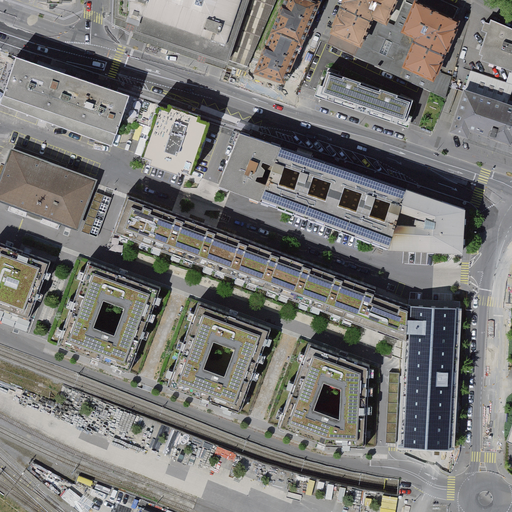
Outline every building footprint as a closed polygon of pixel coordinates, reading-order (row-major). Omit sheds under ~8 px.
[(149,0),(117,0),(117,17),(129,21),(140,25),(149,0)] [(149,0),(140,25),(139,31),(202,53),(249,69),(274,0),(149,0)] [(288,0),(259,72),(289,84),(297,65),(323,0),(288,0)] [(347,0),(338,23),(332,37),(359,49),(372,20),(386,27),(397,0),(347,0)] [(420,2),(405,35),(418,40),(405,71),(433,83),(439,70),(440,66),(452,40),(461,20),(420,2)] [(454,77),(439,70),(433,83),(405,71),(418,40),(405,35),(386,27),(372,20),(359,49),(332,37),(328,45),(447,100),(454,77)] [(511,30),(491,21),(489,25),(484,24),(481,33),(486,35),(479,56),(482,57),(481,61),(511,71),(511,30)] [(0,106),(36,119),(53,70),(10,55),(0,82),(0,106)] [(320,93),(364,109),(372,84),(328,69),(320,93)] [(473,69),(465,91),(509,105),(511,94),(511,71),(508,81),(473,69)] [(36,119),(80,134),(97,85),(53,70),(36,119)] [(372,84),(364,109),(408,124),(416,100),(372,84)] [(130,97),(97,85),(80,134),(112,146),(130,97)] [(511,106),(509,105),(465,91),(451,133),(511,154),(511,106)] [(209,119),(160,103),(142,158),(191,174),(209,119)] [(261,200),(267,184),(256,180),(258,176),(264,176),(266,170),(262,165),(264,161),(275,165),(282,145),(240,132),(219,184),(261,200)] [(261,200),(324,224),(344,166),(282,145),(275,165),(267,184),(261,200)] [(96,183),(10,151),(0,177),(0,205),(77,234),(96,183)] [(324,224),(390,249),(397,226),(401,213),(408,187),(344,166),(324,224)] [(418,227),(397,226),(390,249),(465,253),(468,204),(408,187),(401,213),(419,219),(418,227)] [(96,192),(81,232),(97,237),(112,198),(96,192)] [(127,198),(115,231),(409,342),(411,308),(375,297),(377,291),(127,198)] [(48,262),(0,244),(0,310),(27,321),(48,262)] [(57,344),(56,347),(129,374),(130,371),(160,289),(87,262),(57,344)] [(168,385),(167,389),(240,415),(241,413),(271,329),(198,303),(168,385)] [(409,342),(404,446),(426,447),(454,449),(458,380),(462,311),(411,308),(409,342)] [(278,429),(327,447),(365,450),(366,445),(371,367),(310,344),(279,427),(278,429)] [(389,373),(386,443),(391,443),(396,443),(399,373),(389,373)] [(380,495),(379,511),(400,511),(401,495),(380,495)]
